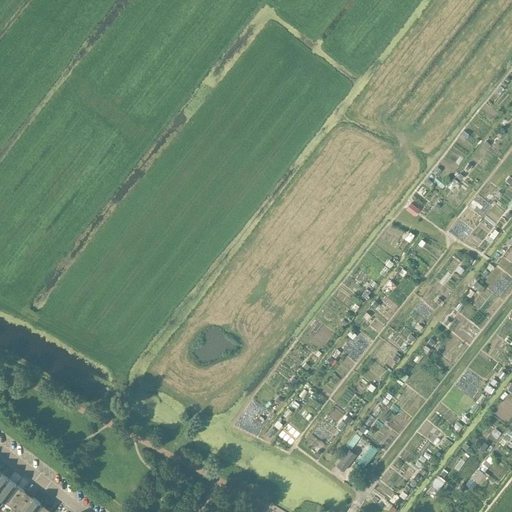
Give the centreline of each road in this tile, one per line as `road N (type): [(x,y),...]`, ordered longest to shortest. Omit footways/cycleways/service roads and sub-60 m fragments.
road 1 (track): [(171,456),(195,412),(511,22)]
road 2 (track): [(0,302),(9,307),(255,0)]
road 3 (track): [(9,307),(123,368),(119,377)]
